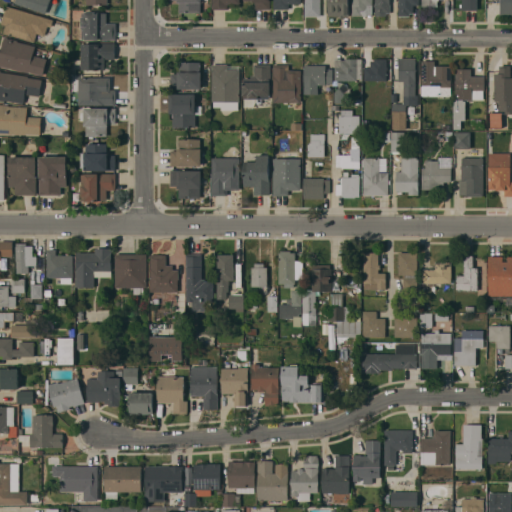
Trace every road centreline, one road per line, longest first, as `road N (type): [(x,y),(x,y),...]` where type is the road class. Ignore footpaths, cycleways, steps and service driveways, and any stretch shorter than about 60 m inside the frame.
road 1 (tertiary): [(511,229),(0,226)]
road 2 (residential): [(511,395),(400,403),(312,430),(100,434)]
road 3 (residential): [(511,35),(144,38)]
road 4 (residential): [(142,0),(149,226)]
